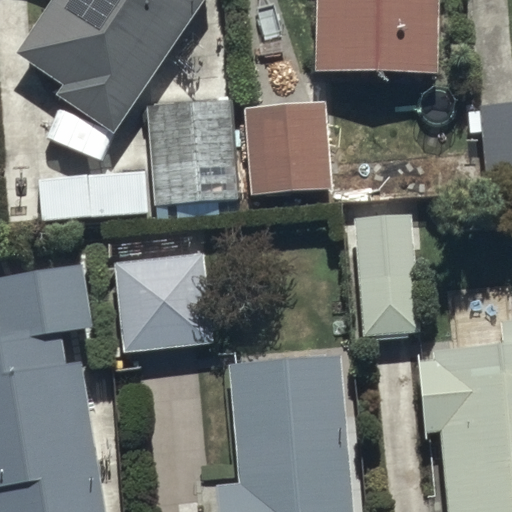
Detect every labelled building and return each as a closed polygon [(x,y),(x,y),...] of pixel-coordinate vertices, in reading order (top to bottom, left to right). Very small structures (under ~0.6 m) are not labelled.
[(213,9),(212,0),(68,0),(21,68),(69,101),(62,111),(116,148),(213,9)] [(440,96),(441,0),(319,0),(318,94),(440,96)] [(235,111),(146,116),(151,224),(241,219),(235,111)] [(328,113),(246,117),(250,211),(333,207),(328,113)] [(511,118),(481,119),(485,204),(511,202),(511,118)] [(412,249),(356,253),(363,349),(419,345),(412,249)] [(213,267),(113,272),(117,367),(217,363),(213,267)] [(0,511),(104,511),(84,379),(66,382),(62,357),(93,353),(81,276),(0,287),(0,511)] [(240,505),(219,507),(219,511),(352,511),(341,369),(230,377),(240,505)] [(511,511),(511,370),(417,378),(423,449),(439,448),(444,511),(511,511)]
